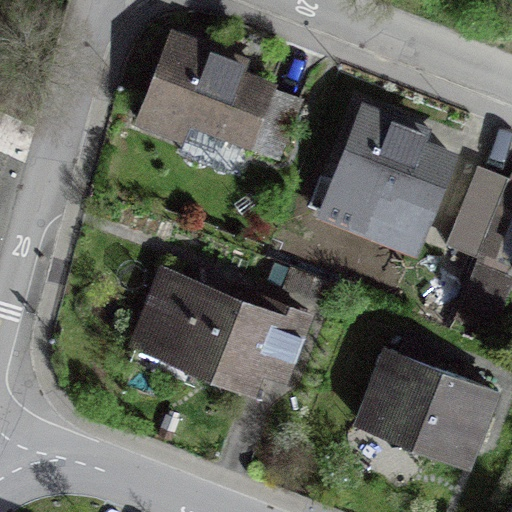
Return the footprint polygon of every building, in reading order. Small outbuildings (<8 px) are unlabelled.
[(289,78),(179,33),(146,112),(257,157),(289,78)] [(460,140),(356,104),(315,223),(365,241),(380,198),(433,216),(460,140)] [(501,174),(476,167),(457,233),(483,240),(501,174)] [(506,275),(480,264),(461,310),(486,321),(506,275)] [(314,325),(161,271),(131,355),(284,409),(314,325)] [(506,388),(387,347),(359,426),(478,467),(506,388)]
